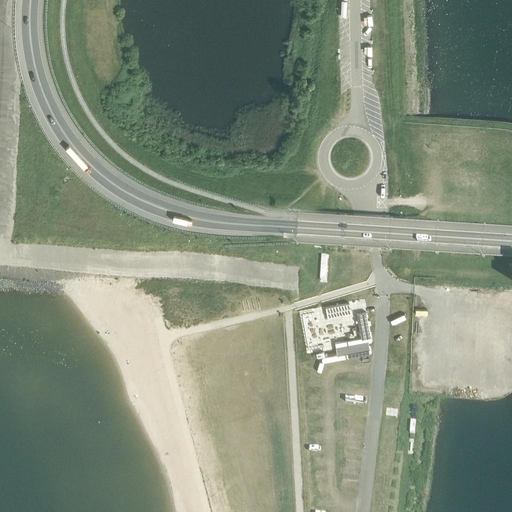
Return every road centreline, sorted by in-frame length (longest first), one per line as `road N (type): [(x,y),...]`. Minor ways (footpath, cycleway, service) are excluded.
road 1 (primary): [(511,243),(230,225),(175,214),(120,190),(82,158),(50,112),(32,58),(29,0)]
road 2 (unclassified): [(353,130),(354,0)]
